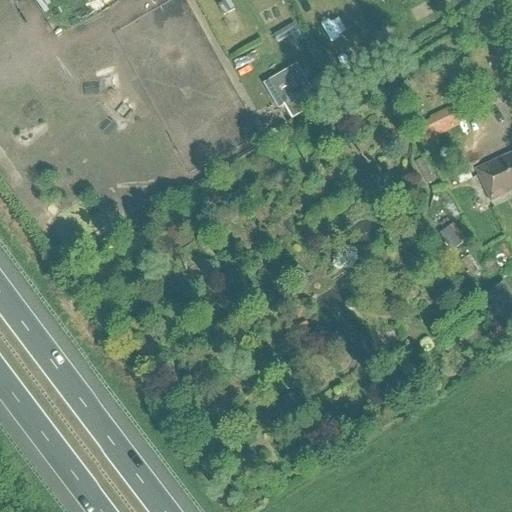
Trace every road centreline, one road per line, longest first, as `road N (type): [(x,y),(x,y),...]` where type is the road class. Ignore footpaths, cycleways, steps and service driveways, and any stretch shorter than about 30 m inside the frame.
road 1 (motorway): [(161,511),(0,297)]
road 2 (motorway): [(0,388),(96,511)]
